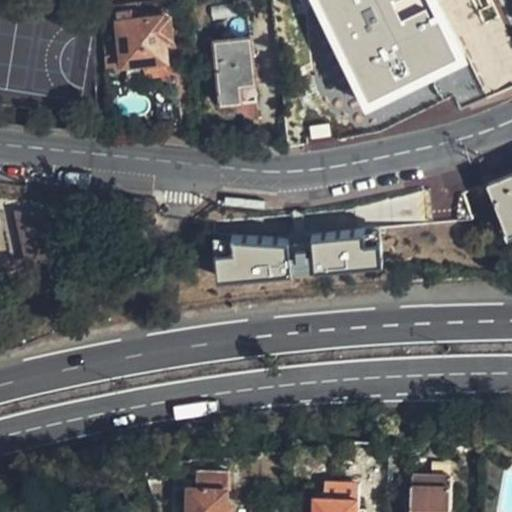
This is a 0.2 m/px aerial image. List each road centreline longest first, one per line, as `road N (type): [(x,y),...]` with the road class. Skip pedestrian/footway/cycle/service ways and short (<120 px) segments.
road 1 (tertiary): [(0,146),(280,172),(445,143),(511,120)]
road 2 (trunk): [(511,327),(189,351),(0,393)]
road 3 (trunk): [(0,447),(199,405),(404,385),(511,387)]
